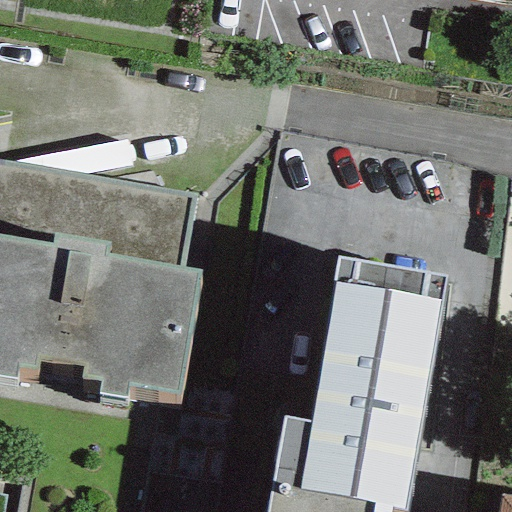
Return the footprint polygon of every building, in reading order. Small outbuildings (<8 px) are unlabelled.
[(0,366),(18,370),(20,357),(38,360),(40,348),(84,356),(82,368),(99,371),(97,385),(127,390),(130,375),(164,381),(181,384),(202,260),(109,245),(111,233),(54,224),(53,234),(0,224),(0,366)] [(444,266),(339,249),(338,255),(299,480),(390,496),(404,498),(444,266)] [(0,511),(140,511),(164,381),(130,375),(127,390),(97,385),(99,371),(82,368),(84,356),(40,348),(38,360),(20,357),(18,370),(0,366),(0,511)] [(299,480),(272,475),(265,511),(386,511),(390,496),(299,480)] [(511,511),(511,492),(499,490),(494,511),(511,511)]
